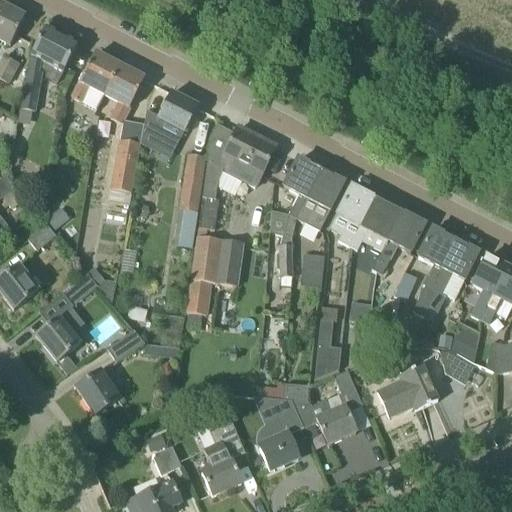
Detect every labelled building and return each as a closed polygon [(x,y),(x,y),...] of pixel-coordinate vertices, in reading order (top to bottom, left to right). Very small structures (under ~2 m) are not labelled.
[(0,43),(9,48),(24,20),(0,7),(0,43)] [(76,47),(44,31),(30,57),(21,112),(35,114),(41,75),(38,74),(39,70),(47,74),(46,80),(55,85),(61,74),(62,75),(76,47)] [(96,113),(104,98),(119,69),(94,56),(71,100),(96,113)] [(16,69),(18,66),(3,58),(0,63),(0,84),(9,89),(19,71),(16,69)] [(119,69),(104,98),(118,106),(109,122),(121,128),(130,112),(128,111),(143,82),(119,69)] [(197,110),(170,96),(157,119),(145,113),(139,146),(158,156),(163,145),(174,151),(183,135),(184,135),(197,110)] [(209,141),(203,185),(202,200),(213,202),(216,183),(221,173),(254,190),(274,150),(237,131),(234,136),(217,127),(209,141)] [(118,143),(109,193),(107,203),(127,207),(139,147),(118,143)] [(176,212),(197,216),(201,180),(204,160),(186,157),(176,212)] [(290,240),(295,221),(319,174),(296,162),(282,190),(298,198),(289,217),(283,236),(279,248),(278,248),(278,280),(291,280),(291,248),(290,240)] [(343,186),(319,174),(295,221),(318,233),(343,186)] [(6,177),(0,182),(0,201),(16,189),(6,177)] [(350,190),(329,231),(341,237),(338,243),(349,249),(373,202),(350,190)] [(360,244),(380,254),(400,216),(373,202),(349,249),(356,253),(360,244)] [(55,213),(44,221),(53,233),(64,225),(55,213)] [(400,216),(380,254),(371,272),(379,277),(384,267),(394,247),(410,256),(424,228),(400,216)] [(46,228),(27,243),(36,254),(55,239),(46,228)] [(430,291),(454,244),(431,232),(417,260),(433,268),(423,287),(425,288),(412,313),(422,319),(427,310),(435,294),(430,291)] [(236,291),(243,247),(196,240),(194,254),(185,316),(187,316),(185,330),(197,332),(200,318),(206,319),(211,287),(236,291)] [(453,303),(463,284),(477,256),(454,244),(430,291),(435,294),(427,310),(437,315),(445,299),(453,303)] [(300,289),(319,291),(322,260),(303,259),(300,289)] [(478,322),(505,270),(484,259),(469,287),(481,294),(470,317),(478,322)] [(17,269),(0,282),(0,297),(13,313),(37,294),(17,269)] [(511,273),(505,270),(478,322),(488,327),(494,316),(505,321),(511,309),(511,308),(511,273)] [(406,305),(416,282),(404,276),(394,299),(406,305)] [(62,297),(71,309),(97,289),(87,277),(62,297)] [(366,327),(369,309),(351,306),(348,324),(366,327)] [(369,309),(366,327),(367,327),(363,350),(390,354),(394,326),(368,322),(370,309),(369,309)] [(69,311),(34,340),(55,366),(66,358),(79,347),(71,337),(83,328),(69,311)] [(313,383),(337,373),(339,352),(328,351),(331,325),(319,323),(313,383)] [(472,366),(478,336),(458,326),(450,354),(472,366)] [(106,352),(115,365),(143,347),(133,334),(106,352)] [(439,337),(437,349),(449,351),(451,339),(439,337)] [(502,348),(497,377),(511,373),(511,345),(504,349),(502,348)] [(491,346),(488,358),(486,372),(497,377),(502,348),(491,346)] [(144,348),(143,358),(176,362),(178,352),(144,348)] [(76,371),(66,358),(55,366),(66,379),(76,371)] [(114,378),(108,369),(74,391),(93,420),(119,402),(106,383),(114,378)] [(436,404),(421,369),(397,380),(399,384),(376,394),(388,421),(412,410),(414,414),(436,404)] [(361,408),(357,397),(346,374),(333,380),(341,396),(344,403),(346,408),(343,409),(346,415),(361,408)] [(283,387),(282,387),(281,404),(290,405),(306,407),(308,389),(283,387)] [(346,408),(344,403),(341,396),(326,403),(310,410),(309,407),(306,407),(290,405),(302,431),(316,425),(327,448),(355,436),(346,415),(343,409),(346,408)] [(281,404),(266,403),(275,423),(265,428),(261,430),(257,434),(256,438),(255,441),(255,445),(268,474),(298,461),(287,438),(302,431),(290,405),(281,404)] [(193,425),(195,432),(206,428),(209,427),(207,421),(193,425)] [(244,456),(239,445),(229,422),(209,427),(206,428),(214,448),(202,453),(211,471),(200,476),(211,500),(240,487),(229,463),(244,456)] [(161,437),(148,441),(152,454),(165,449),(161,437)] [(171,452),(159,457),(151,460),(160,479),(179,470),(176,463),(171,452)] [(179,506),(171,488),(171,486),(126,506),(128,511),(168,511),(179,506)]
